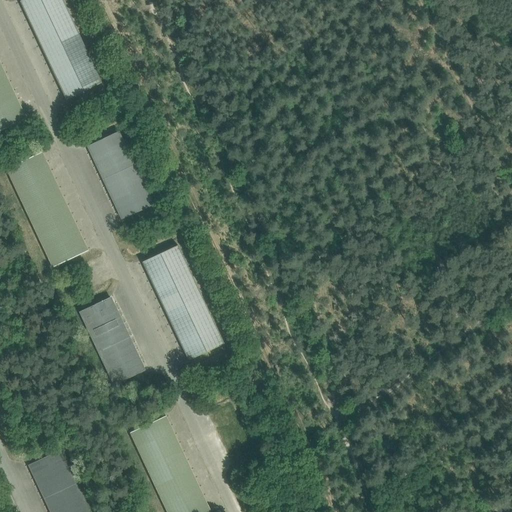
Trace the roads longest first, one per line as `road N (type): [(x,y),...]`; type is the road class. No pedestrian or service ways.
road 1 (track): [(364,511),(335,428),(136,0)]
road 2 (track): [(349,420),(511,292)]
road 3 (track): [(416,0),(485,143)]
